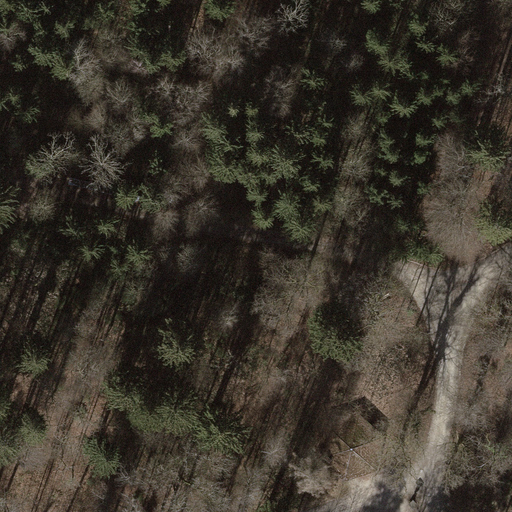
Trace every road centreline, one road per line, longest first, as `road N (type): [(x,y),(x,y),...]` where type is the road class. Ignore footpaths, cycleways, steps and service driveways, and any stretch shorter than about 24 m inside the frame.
road 1 (motorway): [(0,400),(511,310)]
road 2 (motorway): [(511,81),(0,161)]
road 3 (track): [(0,160),(234,226),(374,254),(459,295)]
road 4 (track): [(459,295),(437,456),(413,505)]
